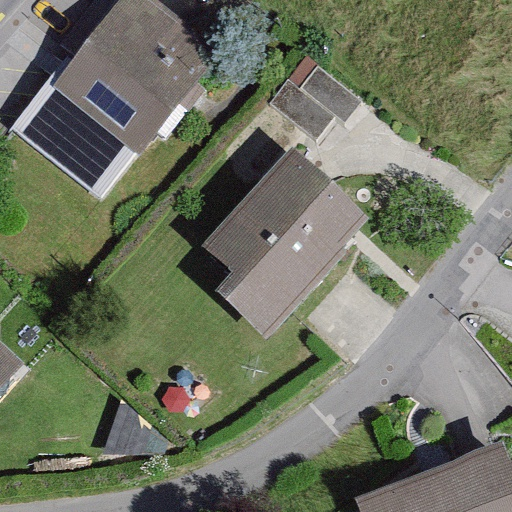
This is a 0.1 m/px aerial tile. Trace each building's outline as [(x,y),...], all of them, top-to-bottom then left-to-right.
[(139,0),(56,97),(142,170),(226,73),(139,0)] [(271,108),(320,144),(337,120),(346,127),(364,104),(319,71),(301,95),(288,85),(271,108)] [(291,165),(202,266),(237,297),(223,313),(273,357),(377,240),(291,165)] [(0,425),(39,381),(0,346),(0,425)] [(511,511),(511,472),(505,456),(356,511),(511,511)]
